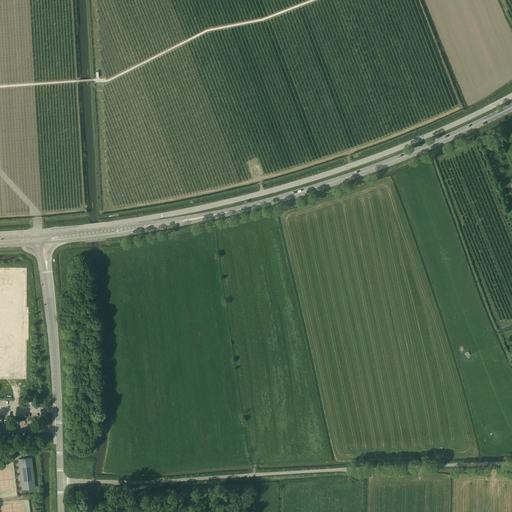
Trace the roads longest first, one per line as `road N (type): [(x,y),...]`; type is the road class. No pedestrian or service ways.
road 1 (unclassified): [(511,96),(289,186),(139,220),(43,230)]
road 2 (unclassified): [(60,481),(511,464)]
road 3 (primary): [(233,210),(398,159),(500,113)]
road 4 (tertiary): [(60,481),(47,271)]
road 5 (primary): [(233,210),(43,235)]
road 6 (primary): [(50,242),(233,210)]
